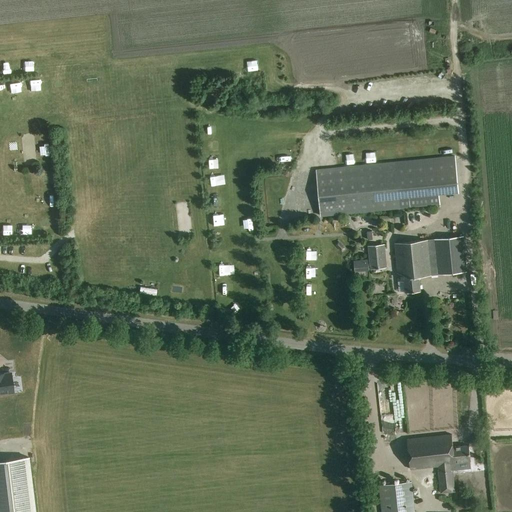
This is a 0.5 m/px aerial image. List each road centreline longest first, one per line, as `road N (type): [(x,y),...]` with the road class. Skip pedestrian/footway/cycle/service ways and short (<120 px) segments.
road 1 (unclassified): [(0,302),(319,346),(511,360)]
road 2 (track): [(318,133),(325,117),(350,104),(458,94)]
